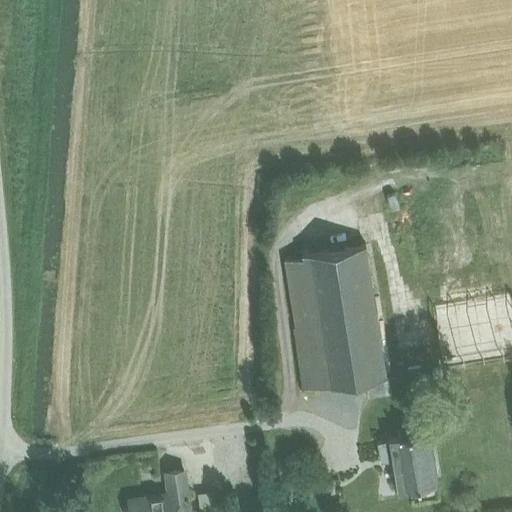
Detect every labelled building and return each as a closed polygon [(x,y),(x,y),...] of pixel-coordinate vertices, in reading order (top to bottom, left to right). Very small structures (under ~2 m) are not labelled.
[(330,176),(308,180),(309,189),(332,185),(330,176)] [(432,187),(403,191),(415,270),(444,266),(432,187)] [(368,393),(388,390),(366,242),(302,252),(302,255),(284,258),(294,324),(292,324),(302,388),(365,378),(368,393)] [(511,295),(435,308),(444,367),(511,356),(511,295)] [(381,461),(391,459),(396,489),(437,483),(429,431),(388,437),(389,439),(378,441),(381,461)] [(86,479),(84,468),(73,471),(75,482),(86,479)] [(190,511),(184,469),(166,472),(169,492),(129,498),(131,511),(190,511)]
